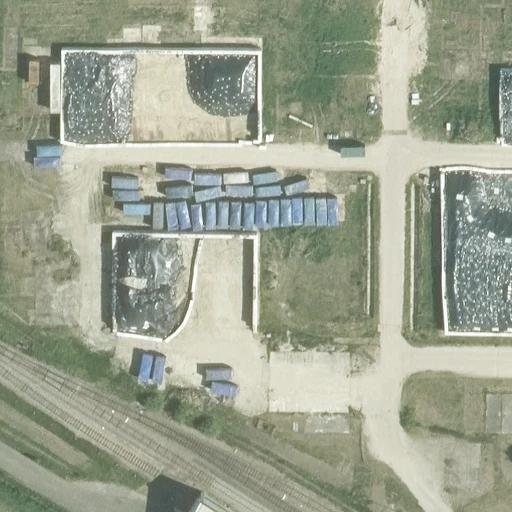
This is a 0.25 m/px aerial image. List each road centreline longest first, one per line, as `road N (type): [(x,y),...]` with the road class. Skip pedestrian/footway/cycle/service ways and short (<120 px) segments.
road 1 (unknown): [(0,143),(395,148)]
road 2 (unknown): [(511,350),(434,349),(395,361),(395,148)]
road 3 (unknown): [(395,148),(395,0)]
road 4 (unclassified): [(390,381),(396,452),(441,511)]
